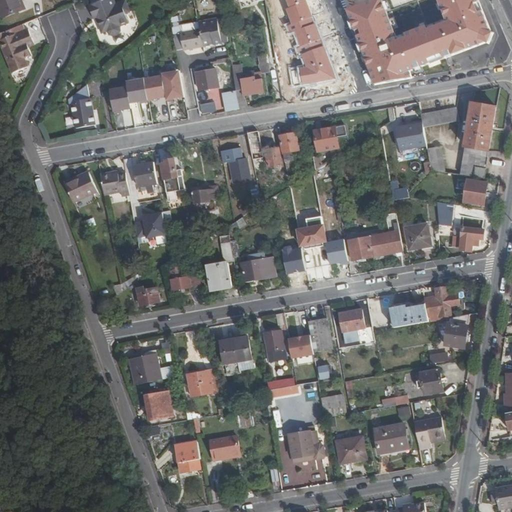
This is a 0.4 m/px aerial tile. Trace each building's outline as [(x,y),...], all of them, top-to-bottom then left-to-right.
[(24,0),(17,0),(0,6),(0,7),(8,28),(31,19),(24,0)] [(113,0),(108,0),(90,7),(94,20),(99,18),(101,22),(98,23),(98,26),(101,34),(106,32),(109,35),(112,38),(116,36),(118,27),(128,24),(125,15),(129,13),(126,2),(116,6),(113,0)] [(252,0),(240,0),(243,9),(255,6),(252,0)] [(437,0),(444,19),(398,37),(388,10),(383,0),(378,0),(348,12),(376,85),(412,78),(412,72),(489,43),(493,32),(480,0),(437,0)] [(232,50),(227,24),(203,28),(202,28),(204,36),(185,39),(185,41),(178,42),(181,58),(188,56),(188,58),(232,50)] [(17,42),(4,47),(17,81),(33,75),(29,65),(37,62),(34,54),(32,50),(39,48),(34,36),(17,42)] [(0,42),(2,48),(4,47),(17,42),(15,37),(8,40),(0,42)] [(266,55),(258,56),(261,71),(261,72),(268,71),(266,55)] [(238,60),(230,62),(235,90),(238,109),(248,107),(246,95),(253,93),(253,89),(264,87),(261,72),(261,71),(241,75),(238,60)] [(217,70),(198,73),(201,92),(220,88),(217,70)] [(235,90),(223,92),(226,111),(238,109),(235,90)] [(79,103),(74,107),(75,114),(77,113),(81,136),(101,132),(96,106),(95,106),(92,92),(79,103)] [(167,113),(163,94),(137,98),(141,118),(167,113)] [(216,102),(202,104),(203,114),(217,112),(216,102)] [(501,113),(477,110),(464,182),(488,186),(501,113)] [(465,130),(462,115),(425,120),(427,132),(428,136),(465,130)] [(428,136),(427,132),(400,136),(402,152),(420,149),(420,152),(430,150),(428,136)] [(352,145),(349,134),(319,139),(323,160),(343,157),(341,147),(352,145)] [(291,142),(285,144),(289,171),(298,169),(297,163),(299,163),(298,160),(303,159),(300,138),(290,140),(291,142)] [(263,139),(252,141),(257,166),(267,165),(266,158),(263,139)] [(444,154),(431,157),(435,177),(449,180),(444,154)] [(284,155),(270,158),(273,174),(287,172),(284,155)] [(267,165),(257,166),(259,177),(273,174),(270,158),(266,158),(267,165)] [(324,163),(317,165),(319,175),(319,178),(326,173),(324,163)] [(251,166),(234,169),(238,191),(255,187),(251,166)] [(170,171),(166,172),(170,192),(179,190),(178,185),(183,184),(180,167),(170,168),(170,171)] [(158,170),(140,173),(144,194),(162,191),(158,170)] [(93,179),(70,190),(79,210),(103,199),(93,179)] [(122,179),(106,182),(109,202),(126,199),(127,204),(135,202),(131,180),(123,182),(122,179)] [(491,190),(471,188),(468,209),(488,212),(491,190)] [(410,189),(394,189),(395,199),(410,199),(410,189)] [(261,191),(254,191),(256,204),(263,203),(261,191)] [(214,198),(198,200),(200,211),(201,210),(203,219),(222,215),(220,206),(215,207),(214,198)] [(454,205),(438,203),(440,225),(452,226),(454,205)] [(150,240),(171,236),(166,213),(145,217),(150,240)] [(323,216),(306,219),(308,228),(299,230),(302,246),(307,245),(308,249),(325,246),(324,240),(327,240),(323,216)] [(241,229),(248,225),(245,218),(237,222),(241,229)] [(430,223),(406,227),(411,249),(434,245),(430,223)] [(484,230),(463,228),(460,250),(472,252),(473,238),(483,240),(484,230)] [(405,251),(401,232),(352,241),(355,261),(405,251)] [(224,261),(236,260),(235,237),(223,237),(224,261)] [(345,240),(328,243),(332,265),(349,262),(345,240)] [(281,279),(278,264),(247,270),(250,290),(272,286),(271,281),(281,279)] [(175,276),(185,273),(184,266),(173,269),(175,276)] [(235,269),(212,272),(217,298),(239,294),(235,269)] [(189,283),(187,273),(176,276),(178,285),(189,283)] [(206,292),(204,281),(189,283),(178,285),(176,286),(178,297),(206,292)] [(451,288),(425,293),(426,305),(429,322),(455,318),(454,310),(464,308),(462,298),(453,300),(451,288)] [(166,308),(164,296),(144,299),(146,311),(166,308)] [(429,322),(426,305),(408,308),(407,304),(389,307),(393,328),(429,322)] [(366,329),(362,310),(340,314),(344,333),(366,329)] [(284,316),(276,317),(278,331),(282,330),(286,329),(284,316)] [(328,318),(311,321),(316,352),(333,349),(328,318)] [(474,320),(452,324),(451,337),(449,351),(468,354),(474,320)] [(278,331),(265,333),(270,361),(287,358),(282,330),(278,331)] [(311,335),(289,338),(292,358),(314,355),(311,335)] [(249,336),(235,338),(239,361),(240,369),(254,366),(249,336)] [(235,338),(221,341),(225,363),(239,361),(235,338)] [(150,362),(138,364),(142,389),(166,385),(164,375),(167,374),(166,366),(163,366),(162,362),(165,361),(164,354),(149,356),(150,362)] [(451,367),(449,358),(434,360),(435,369),(451,367)] [(319,367),(322,380),(332,379),(329,366),(319,367)] [(214,375),(192,380),(196,402),(218,398),(214,375)] [(446,396),(443,375),(424,378),(425,386),(420,387),(422,394),(427,393),(428,399),(446,396)] [(271,382),(272,391),(296,386),(294,378),(271,382)] [(272,391),(274,402),(302,397),(300,385),(296,386),(272,391)] [(344,394),(322,398),(325,415),(346,412),(344,394)] [(383,400),(385,408),(411,403),(409,395),(383,400)] [(174,396),(151,400),(156,425),(179,420),(174,396)] [(399,409),(401,417),(413,414),(411,406),(399,409)] [(450,441),(446,422),(423,426),(418,427),(422,449),(426,448),(433,447),(435,446),(435,445),(434,444),(450,441)] [(406,428),(377,434),(382,459),(411,453),(406,428)] [(313,430),(288,435),(293,461),(323,456),(321,441),(315,442),(313,430)] [(245,458),(242,442),(215,446),(218,467),(234,464),(233,460),(245,458)] [(365,442),(341,446),(345,468),(370,463),(365,442)] [(202,447),(181,451),(186,477),(205,474),(203,465),(205,464),(202,447)] [(280,468),(273,469),(275,486),(281,485),(280,468)] [(511,490),(498,493),(501,511),(508,511),(511,511),(511,490)]
